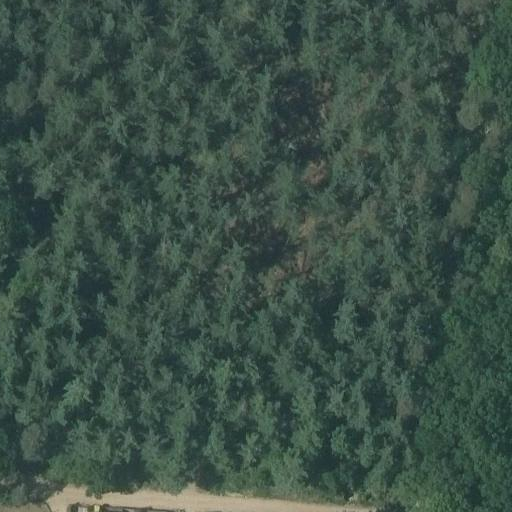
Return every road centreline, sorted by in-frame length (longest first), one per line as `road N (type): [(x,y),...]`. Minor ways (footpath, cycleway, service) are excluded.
road 1 (track): [(322,511),(0,487)]
road 2 (track): [(44,0),(0,284)]
